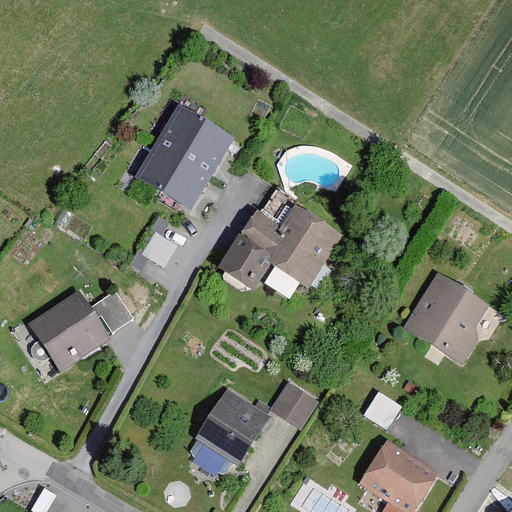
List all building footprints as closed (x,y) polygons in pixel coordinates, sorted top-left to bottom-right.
[(244,137),(184,100),(137,175),(197,212),(244,137)] [(285,224),(262,210),(225,267),(261,290),(277,264),(315,288),(348,236),(298,204),(285,224)] [(141,253),(164,266),(176,245),(153,232),(141,253)] [(493,312),(441,276),(401,333),(462,375),(486,341),(477,335),(493,312)] [(80,290),(28,325),(62,375),(140,323),(120,294),(94,311),(80,290)] [(266,420),(230,399),(202,446),(245,471),(276,419),(307,437),(329,401),(291,379),(266,420)] [(380,393),(366,416),(388,429),(401,406),(380,393)] [(419,511),(444,471),(390,440),(362,487),(405,511),(419,511)]
